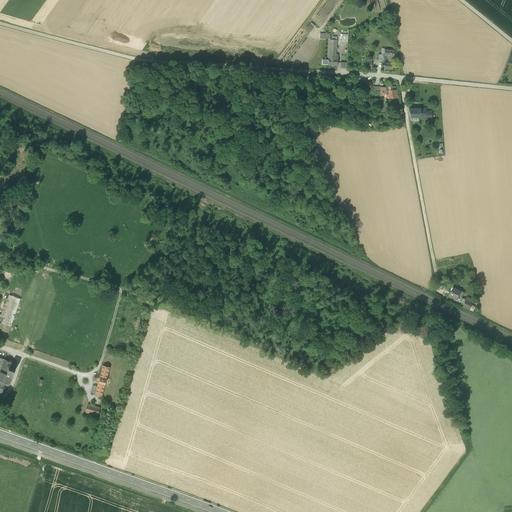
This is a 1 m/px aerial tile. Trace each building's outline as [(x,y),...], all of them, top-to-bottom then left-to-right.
[(310,31),(315,26),(311,23),(307,28),(310,31)] [(330,41),(328,60),(328,65),(337,65),(338,54),(336,54),(337,41),(330,41)] [(395,90),(390,90),(390,94),(387,94),(387,98),(397,98),(396,90),(395,90)] [(410,117),(420,118),(421,108),(408,108),(410,117)] [(420,118),(432,118),(432,111),(426,111),(426,108),(421,108),(420,118)] [(453,296),(458,298),(461,291),(452,288),(450,293),(454,295),(453,296)] [(9,295),(0,320),(0,323),(11,327),(20,298),(9,295)] [(464,306),(470,309),(473,303),(467,299),(464,306)] [(0,371),(6,373),(8,368),(12,369),(15,363),(5,360),(0,371)] [(99,382),(98,386),(96,394),(95,394),(101,396),(104,384),(105,384),(106,379),(109,367),(103,366),(100,378),(99,382)] [(0,393),(1,394),(5,382),(9,384),(12,376),(6,374),(6,373),(0,371),(0,372),(0,393)] [(88,412),(97,415),(99,408),(95,406),(94,409),(91,408),(92,406),(88,405),(86,412),(88,412)]
